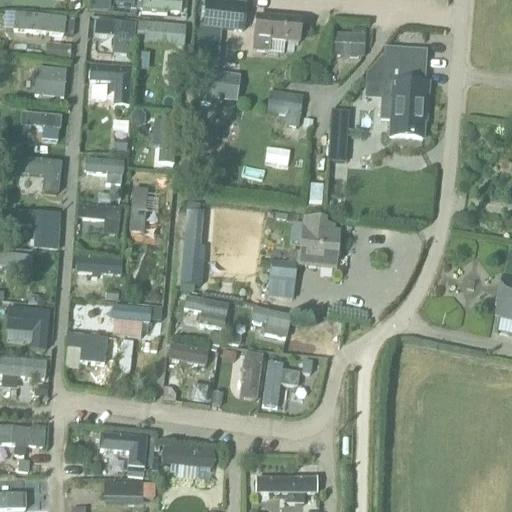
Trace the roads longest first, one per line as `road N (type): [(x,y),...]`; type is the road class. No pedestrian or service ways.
road 1 (unclassified): [(57,411),(85,33)]
road 2 (unclassified): [(379,352),(420,299),(447,232),(469,0)]
road 3 (unclassified): [(234,425),(57,411)]
road 4 (unclassified): [(368,511),(379,352)]
road 5 (unclassified): [(379,352),(346,353),(336,363),(325,434)]
